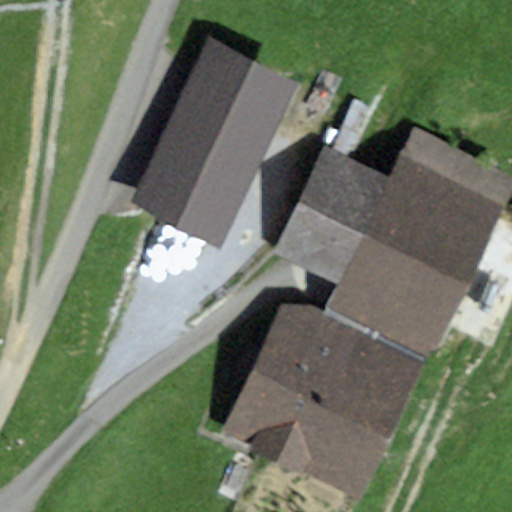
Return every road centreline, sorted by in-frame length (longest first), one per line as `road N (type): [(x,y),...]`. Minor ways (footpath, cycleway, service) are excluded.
road 1 (residential): [(166,0),(0,405)]
road 2 (track): [(64,0),(23,353)]
